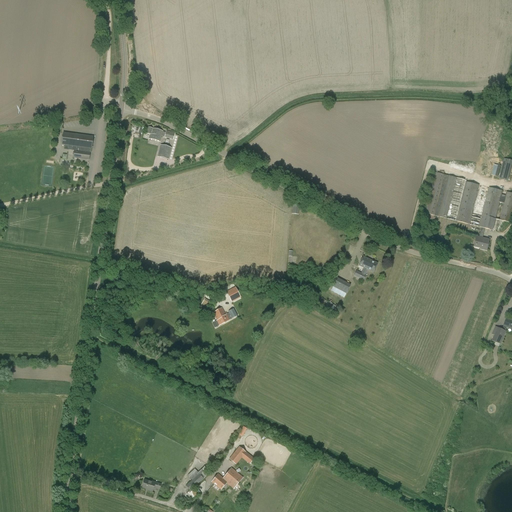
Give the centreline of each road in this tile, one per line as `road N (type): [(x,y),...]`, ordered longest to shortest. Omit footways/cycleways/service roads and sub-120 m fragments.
road 1 (unclassified): [(511,280),(400,248),(166,122),(121,109)]
road 2 (tertiary): [(69,511),(121,109)]
